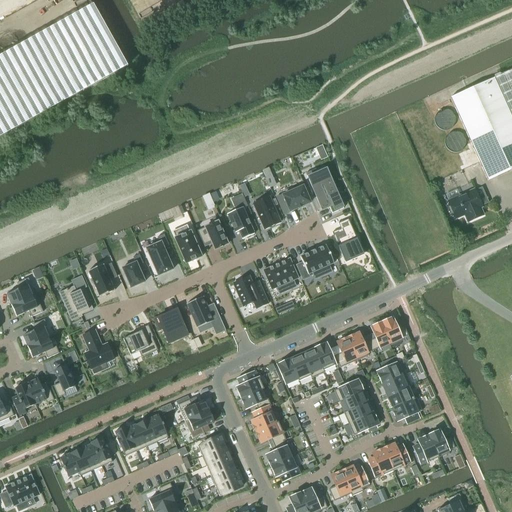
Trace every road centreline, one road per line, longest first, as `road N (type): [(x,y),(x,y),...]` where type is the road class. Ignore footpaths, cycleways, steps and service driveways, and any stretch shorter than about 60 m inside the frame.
road 1 (residential): [(251,356),(413,284)]
road 2 (residential): [(265,496),(212,373),(251,356)]
road 3 (residential): [(265,496),(390,432)]
